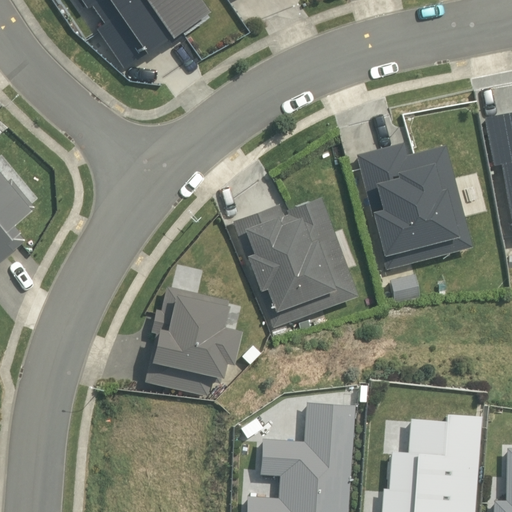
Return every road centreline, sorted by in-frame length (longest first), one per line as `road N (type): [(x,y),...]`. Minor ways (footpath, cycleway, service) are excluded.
road 1 (residential): [(159,215),(299,108),(405,70),(511,45)]
road 2 (residential): [(33,511),(48,377),(80,291),(131,214),(159,215)]
road 3 (residential): [(0,43),(49,107),(159,215)]
